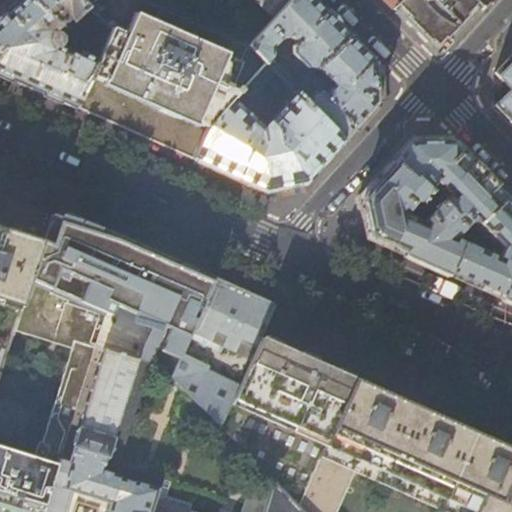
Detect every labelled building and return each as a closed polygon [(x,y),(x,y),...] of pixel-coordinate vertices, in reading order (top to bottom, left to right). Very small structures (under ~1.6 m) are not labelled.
[(75,21),(90,7),(86,4),(82,0),(19,0),(0,18),(0,74),(26,86),(76,107),(101,52),(96,50),(92,57),(80,52),(78,56),(61,48),(64,44),(65,43),(65,41),(65,38),(64,36),(63,35),(61,33),(59,32),(72,18),(75,21)] [(289,0),(90,0),(86,4),(90,7),(112,29),(101,52),(76,107),(140,136),(193,160),(207,128),(231,100),(243,86),(264,61),(249,45),(289,0)] [(328,15),(312,0),(289,0),(249,45),(264,61),(274,71),(294,91),(298,87),(291,80),(293,78),(271,56),(272,48),(282,37),(288,37),(290,35),(296,41),(293,46),(293,54),(296,58),(293,61),(309,77),(317,67),(349,36),(328,15)] [(398,0),(391,7),(416,33),(437,54),(474,14),(480,6),(473,0),(398,0)] [(376,103),(376,63),(364,51),(349,36),(317,67),(334,84),(327,91),(323,88),(324,87),(317,79),(303,93),(298,87),(294,91),(342,141),(361,120),(376,103)] [(511,53),(505,61),(493,73),(509,90),(493,106),(505,117),(511,124),(511,53)] [(274,71),(264,61),(243,86),(252,96),(274,71)] [(262,127),(231,100),(207,128),(193,160),(238,180),(264,192),(303,183),(324,160),(342,141),(294,91),(262,127)] [(399,251),(496,294),(511,301),(511,203),(450,140),(410,140),(358,198),(366,236),(399,251)] [(45,230),(54,207),(4,185),(0,182),(0,300),(20,307),(28,282),(45,230)] [(179,359),(214,278),(175,261),(100,227),(54,207),(45,230),(28,282),(104,315),(109,317),(114,307),(169,330),(160,351),(179,359)] [(243,291),(214,278),(179,359),(171,378),(219,427),(259,336),(274,304),(243,291)] [(15,323),(73,342),(37,458),(0,446),(0,511),(41,511),(59,456),(102,320),(104,315),(28,282),(20,307),(15,323)] [(299,507),(353,378),(301,355),(259,336),(219,427),(273,482),(299,507)] [(152,511),(159,491),(162,492),(166,479),(121,465),(123,458),(153,365),(104,349),(74,446),(69,460),(59,456),(41,511),(65,511),(72,490),(113,503),(110,511),(152,511)] [(511,511),(511,448),(353,378),(299,507),(303,511),(332,511),(351,471),(444,511),(511,511)] [(303,511),(299,507),(273,482),(263,511),(303,511)]
